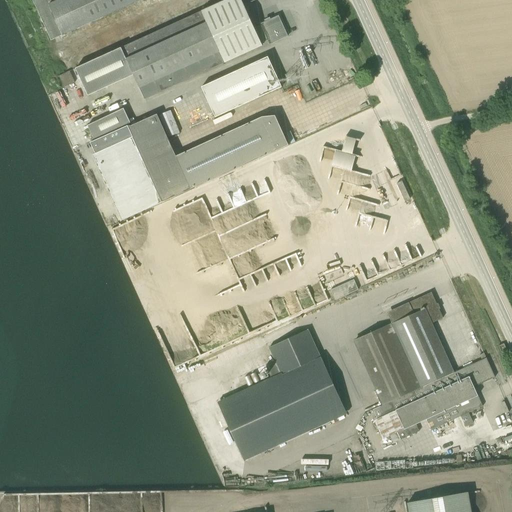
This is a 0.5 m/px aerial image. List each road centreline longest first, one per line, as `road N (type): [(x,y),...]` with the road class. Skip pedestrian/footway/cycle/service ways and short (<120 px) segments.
road 1 (tertiary): [(511,336),(416,129)]
road 2 (tertiary): [(416,129),(356,0)]
